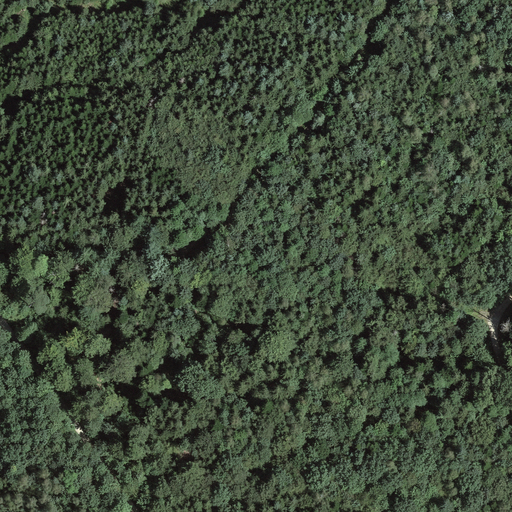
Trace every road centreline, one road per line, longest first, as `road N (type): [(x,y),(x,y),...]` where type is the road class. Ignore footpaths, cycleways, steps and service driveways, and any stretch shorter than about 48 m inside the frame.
road 1 (track): [(183,256),(233,206),(391,0)]
road 2 (track): [(0,317),(133,511)]
